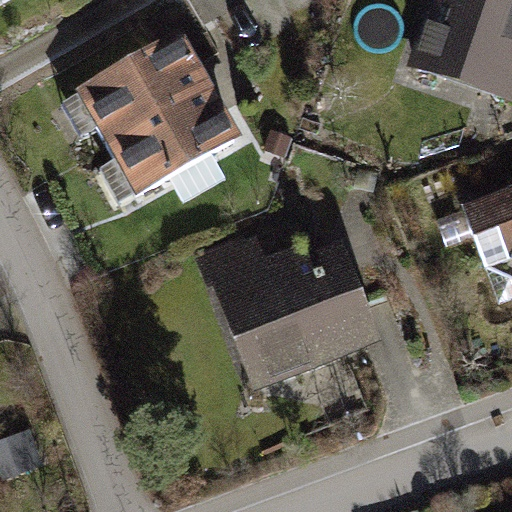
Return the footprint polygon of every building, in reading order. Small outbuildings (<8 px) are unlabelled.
[(61,0),(15,0),(26,19),(61,0)] [(511,0),(435,0),(411,74),(511,106),(511,0)] [(207,86),(169,17),(56,78),(94,147),(207,86)] [(245,155),(207,86),(94,147),(132,217),(245,155)] [(511,187),(464,204),(498,303),(511,298),(511,187)] [(256,234),(193,258),(207,292),(216,289),(255,391),(382,342),(344,242),(306,257),(300,242),(264,256),(256,234)]
